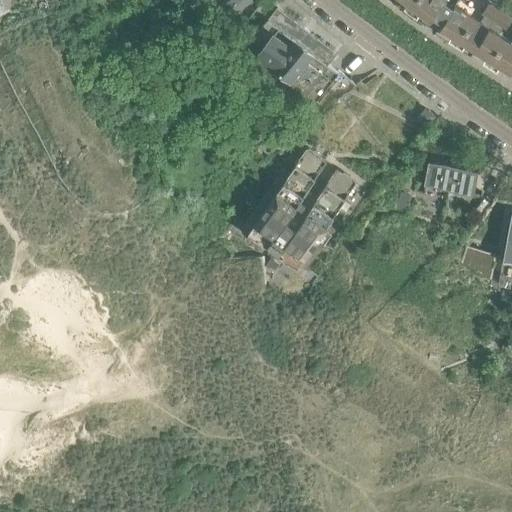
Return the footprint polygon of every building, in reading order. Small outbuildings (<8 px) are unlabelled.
[(0,0),(0,14),(1,17),(11,14),(13,14),(14,15),(14,17),(25,14),(21,0),(0,0)] [(205,0),(212,9),(219,4),(228,17),(239,9),(234,3),(238,0),(205,0)] [(403,0),(430,20),(510,72),(511,69),(511,41),(498,33),(503,26),(506,28),(511,17),(488,2),(481,12),(484,14),(480,21),(454,4),(453,5),(445,0),(444,0),(403,0)] [(249,44),(243,52),(253,59),(252,61),(257,65),(258,63),(270,72),(266,77),(309,110),(326,88),(336,95),(347,89),(354,83),(338,71),(328,63),(336,53),(276,8),(268,19),(267,19),(249,43),(249,44)] [(114,209),(119,171),(42,24),(0,46),(0,61),(70,198),(105,214),(114,209)] [(422,127),(424,128),(435,116),(428,109),(417,122),(422,127)] [(286,162),(243,225),(269,243),(278,231),(284,235),(286,233),(289,236),(279,250),(306,268),(349,205),(348,204),(344,210),(339,206),(356,181),(336,168),(324,185),(314,178),(326,161),(306,147),(289,172),(283,168),(287,163),(286,162)] [(476,170),(455,166),(428,161),(423,192),(415,191),(412,214),(442,220),(448,188),(472,193),(476,170)] [(407,213),(408,201),(396,199),(394,211),(407,213)] [(511,211),(502,267),(502,269),(511,270),(511,211)] [(465,246),(464,251),(460,265),(473,272),(490,281),(492,273),(495,254),(479,250),(465,246)] [(267,308),(265,263),(264,261),(264,260),(263,258),(263,257),(262,256),(260,256),(259,255),(258,255),(180,259),(178,259),(177,260),(176,261),(175,261),(174,262),(174,264),(173,265),(173,266),(176,312),(176,313),(176,315),(177,316),(178,317),(179,318),(180,319),(181,319),(182,319),(260,315),(261,315),(262,315),(264,314),(265,313),(266,312),(266,311),(267,310),(267,308)] [(272,271),(277,263),(270,258),(265,266),(272,271)]
